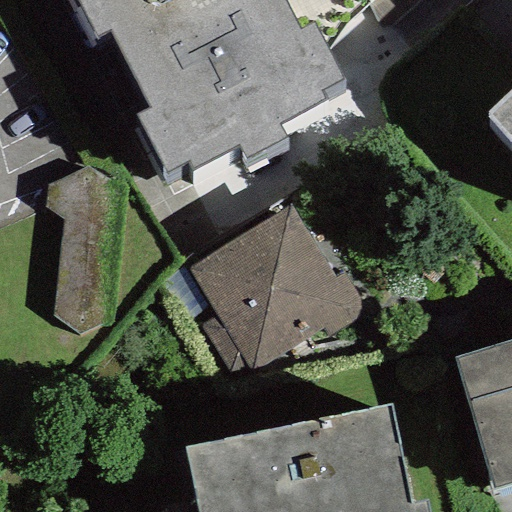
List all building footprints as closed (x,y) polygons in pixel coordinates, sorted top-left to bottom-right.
[(86,0),(96,18),(109,11),(150,89),(135,97),(165,155),(186,145),(190,152),(236,128),(243,141),(285,119),(277,105),(325,81),(320,70),(343,58),(315,4),(300,12),(293,0),(86,0)] [(511,75),(487,98),(511,125),(511,135),(511,75)] [(60,170),(56,311),(114,312),(117,172),(60,170)] [(289,201),(186,263),(216,312),(199,322),(233,379),(250,369),(258,381),(369,316),(341,269),(333,274),(289,201)] [(511,326),(456,342),(494,477),(511,472),(511,326)] [(390,390),(183,436),(199,511),(430,511),(424,485),(412,487),(390,390)]
